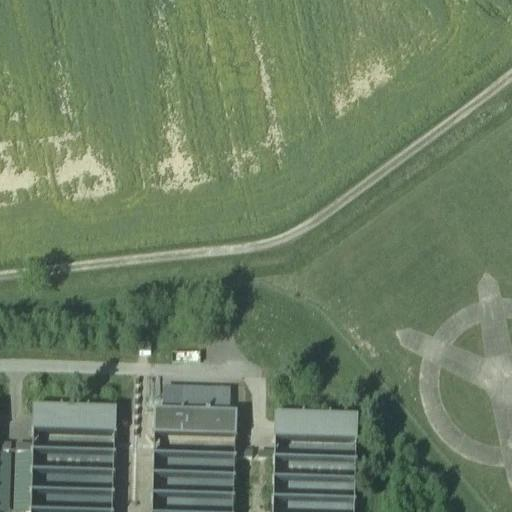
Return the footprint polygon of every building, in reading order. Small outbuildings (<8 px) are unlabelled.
[(230,417),(231,393),(159,389),(157,413),(145,413),(143,439),(182,442),(181,460),(197,461),(196,489),(227,491),(229,469),(234,470),(237,417),(230,417)] [(106,440),(107,412),(25,411),(25,435),(48,435),(48,418),(68,418),(68,439),(106,440)] [(110,413),(107,435),(117,436),(120,415),(110,413)] [(347,485),(348,419),(267,417),(266,441),(301,442),(300,469),(313,469),(313,484),(347,485)] [(344,511),(345,504),(318,503),(317,511),(344,511)]
